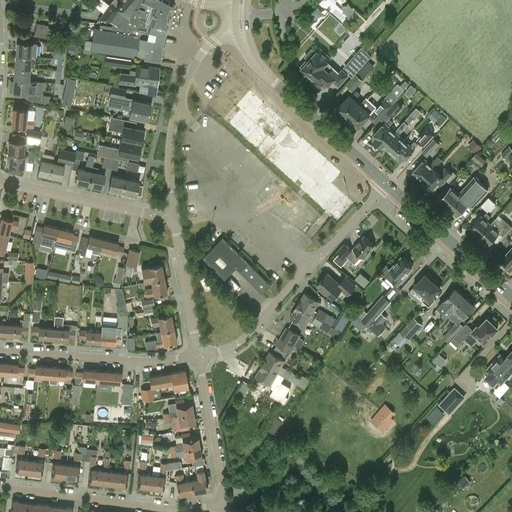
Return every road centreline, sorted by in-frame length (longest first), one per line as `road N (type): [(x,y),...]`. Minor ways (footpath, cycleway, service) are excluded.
road 1 (residential): [(197,357),(241,342),(385,185)]
road 2 (residential): [(224,502),(180,509),(0,488)]
road 3 (residential): [(242,36),(211,42),(182,91),(169,142),(174,217)]
road 4 (secondary): [(385,185),(262,73),(242,36)]
road 5 (residential): [(0,351),(143,362),(197,357)]
road 6 (residential): [(174,217),(0,183)]
road 7 (secondary): [(511,295),(385,185)]
road 8 (residential): [(224,502),(197,357)]
road 9 (residential): [(197,357),(174,217)]
